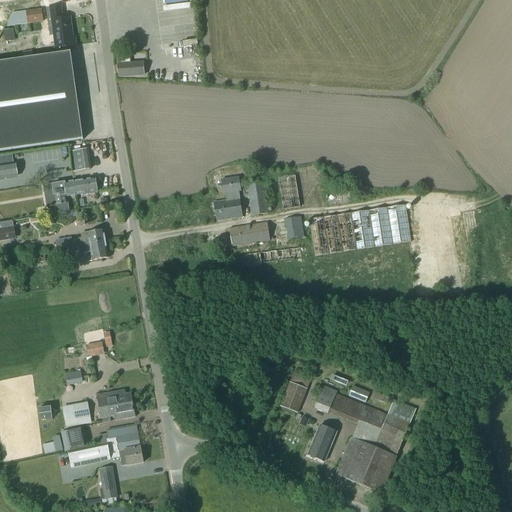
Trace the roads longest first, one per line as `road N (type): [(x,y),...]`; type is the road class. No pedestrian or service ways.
road 1 (unclassified): [(171,440),(99,0)]
road 2 (unclassified): [(361,511),(171,440)]
